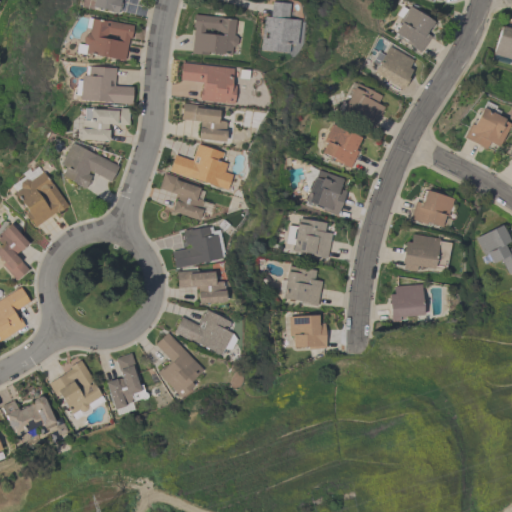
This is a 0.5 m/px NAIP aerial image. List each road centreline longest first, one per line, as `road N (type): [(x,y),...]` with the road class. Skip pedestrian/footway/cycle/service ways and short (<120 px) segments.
road 1 (residential): [(479,0),(454,66),(388,180),(368,247),(356,353)]
road 2 (residential): [(120,237),(81,238),(54,262),(51,300),(79,333),(116,335),(146,310),(147,263),(120,237)]
road 3 (residential): [(170,0),(152,140),(120,237)]
